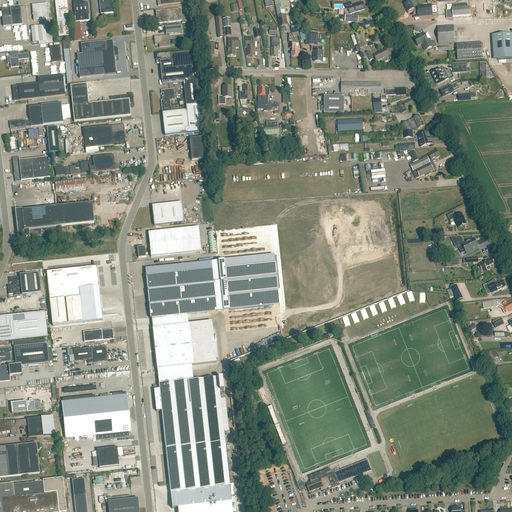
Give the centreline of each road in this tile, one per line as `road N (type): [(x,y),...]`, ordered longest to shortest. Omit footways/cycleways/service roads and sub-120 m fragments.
road 1 (unclassified): [(149,511),(122,254),(151,161),(134,0)]
road 2 (unclassified): [(308,511),(493,496),(511,450)]
road 3 (tertiary): [(511,267),(415,73)]
road 4 (unclassified): [(415,73),(214,70)]
